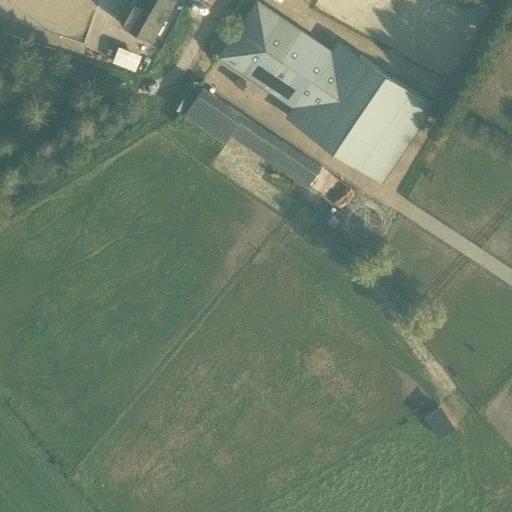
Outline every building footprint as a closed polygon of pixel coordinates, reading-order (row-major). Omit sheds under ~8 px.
[(175,0),(135,0),(122,24),(152,41),(175,0)] [(351,68),(259,6),(226,54),(300,105),(291,118),(379,178),(430,102),(360,55),(351,68)] [(193,75),(184,89),(192,94),(201,80),(193,75)] [(308,186),(321,167),(284,142),(283,142),(285,144),(283,148),(240,119),(243,114),(203,87),(184,114),(225,141),(230,134),(308,186)] [(191,95),(183,90),(174,104),(181,109),(191,95)]
